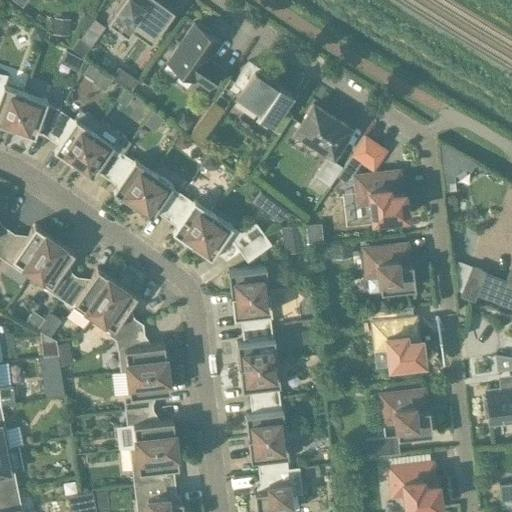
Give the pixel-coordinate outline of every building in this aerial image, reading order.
[(150,42),(174,9),(161,0),(121,0),(107,20),(127,35),(132,28),(150,42)] [(194,22),(168,60),(194,79),(195,77),(208,86),(221,67),(208,59),(221,41),(209,33),(211,31),(199,22),(197,25),(196,24),(194,23),(194,22)] [(249,61),(235,82),(242,87),(236,96),(260,111),(259,112),(271,121),(272,121),(282,106),(292,93),(278,84),(277,85),(267,78),(270,75),(249,61)] [(136,80),(118,68),(112,76),(130,89),(136,80)] [(0,72),(0,122),(12,127),(25,91),(4,83),(8,74),(0,72)] [(25,91),(12,127),(34,135),(36,129),(46,136),(61,109),(47,100),(47,99),(25,91)] [(189,135),(200,142),(224,107),(213,100),(189,135)] [(350,127),(313,104),(296,130),(333,153),(350,127)] [(282,106),(272,121),(271,121),(268,126),(279,133),(293,113),(282,106)] [(61,109),(46,136),(57,143),(53,148),(73,162),(100,122),(80,109),(74,118),(61,109)] [(95,170),(106,177),(123,152),(130,141),(101,121),(100,122),(73,162),(92,175),(95,170)] [(351,153),(374,168),(386,151),(363,135),(351,153)] [(123,152),(106,177),(116,184),(112,189),(132,203),(153,171),(134,158),(133,159),(123,152)] [(328,185),(341,166),(327,157),(314,176),(328,185)] [(372,218),(406,214),(403,190),(398,190),(396,169),(355,174),(358,203),(370,202),(372,218)] [(165,218),(182,193),(172,186),(173,184),(153,171),(132,203),(151,216),(155,210),(165,218)] [(191,243),(213,212),(193,198),(192,200),(182,193),(165,218),(175,225),(172,230),(191,243)] [(213,212),(191,243),(210,257),(232,225),(213,212)] [(306,241),(324,239),(322,220),(305,222),(306,241)] [(239,249),(263,232),(255,221),(231,238),(239,249)] [(0,248),(12,231),(0,222),(0,248)] [(0,256),(27,276),(54,237),(34,224),(24,239),(12,231),(0,248),(0,256)] [(263,232),(239,249),(247,261),(271,243),(263,232)] [(54,237),(27,276),(59,297),(75,274),(63,266),(74,251),(54,237)] [(363,247),(366,276),(368,292),(380,291),(414,287),(412,262),(407,263),(404,242),(363,247)] [(485,271),(476,294),(511,308),(511,259),(505,279),(485,271)] [(230,293),(268,288),(265,265),(227,269),(230,293)] [(90,319),(116,280),(97,267),(86,282),(75,274),(59,297),(90,319)] [(116,280),(90,319),(109,332),(107,334),(115,339),(143,323),(125,311),(136,294),(116,280)] [(241,328),(270,324),(269,312),(271,312),(268,288),(230,293),(233,316),(239,315),(241,328)] [(388,363),(423,360),(420,335),(415,336),(413,315),(371,320),(375,348),(387,347),(388,363)] [(122,371),(125,371),(166,366),(164,342),(145,345),(143,323),(115,339),(119,372),(122,371)] [(239,364),(276,360),(274,336),(272,337),(270,324),(241,328),(242,340),(236,341),(239,364)] [(49,343),(52,362),(73,359),(70,339),(49,343)] [(498,370),(511,367),(511,356),(495,354),(498,370)] [(276,360),(239,364),(241,388),(248,387),(249,399),(279,396),(277,383),(279,383),(276,360)] [(166,366),(125,371),(128,393),(122,394),(124,409),(152,406),(151,392),(169,390),(166,366)] [(482,396),(484,417),(489,416),(489,422),(511,419),(511,372),(511,373),(511,377),(511,386),(486,390),(486,395),(482,396)] [(397,436),(431,432),(429,408),(423,408),(421,388),(380,392),(383,421),(395,420),(397,435),(397,436)] [(247,436),(285,431),(282,408),(280,408),(279,396),(249,399),(251,412),(244,412),(247,436)] [(0,405),(0,448),(3,448),(8,447),(0,405)] [(152,406),(124,409),(126,425),(132,424),(135,446),(175,442),(172,418),(154,420),(152,406)] [(285,431),(247,436),(250,459),(256,458),(258,471),(287,467),(286,455),(288,455),(285,431)] [(367,455),(399,452),(397,436),(397,435),(365,438),(367,455)] [(175,442),(135,446),(128,447),(133,485),(161,482),(161,481),(159,468),(178,466),(175,442)] [(3,448),(0,448),(0,492),(17,489),(13,469),(8,470),(3,448)] [(405,509),(440,505),(437,481),(432,481),(429,460),(388,465),(392,494),(403,493),(405,509)] [(289,494),(302,493),(299,466),(287,467),(258,471),(260,489),(254,490),(255,511),(277,511),(291,510),(289,494)] [(148,511),(183,511),(182,499),(177,500),(174,480),(174,479),(161,481),(161,482),(133,485),(136,511),(143,511),(148,511)] [(511,482),(498,483),(500,506),(511,508),(511,482)] [(17,489),(0,492),(0,511),(16,511),(16,510),(21,509),(17,489)] [(70,511),(96,511),(92,490),(67,495),(67,496),(70,511)] [(96,508),(108,506),(107,491),(95,493),(96,508)]
